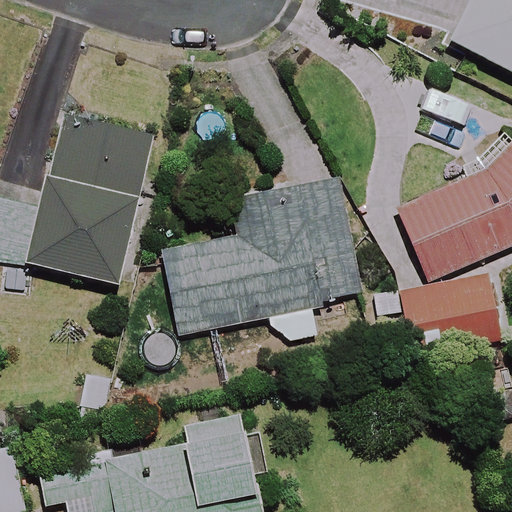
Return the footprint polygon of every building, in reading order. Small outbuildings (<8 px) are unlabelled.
[(511,0),(471,0),(449,45),(511,76),(511,0)] [(65,115),(47,192),(0,181),(0,261),(29,268),(117,289),(154,136),(65,115)] [(511,147),(478,177),(398,209),(431,286),(511,251),(511,147)] [(174,337),(272,320),(274,333),(282,332),(284,344),(317,339),(311,303),(361,295),(342,185),(232,204),(239,242),(160,256),(174,337)] [(490,279),(409,302),(426,359),(506,336),(490,279)] [(112,380),(83,377),(78,419),(106,423),(112,380)] [(79,455),(82,467),(40,475),(46,507),(62,504),(64,511),(259,511),(241,416),(182,427),(186,447),(113,461),(110,449),(79,455)] [(0,511),(23,511),(11,449),(0,451),(0,511)]
